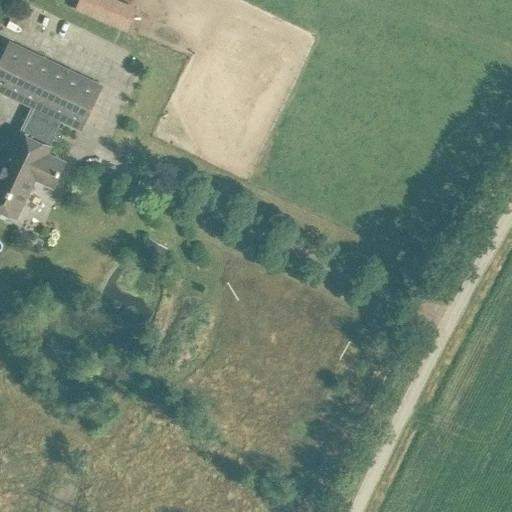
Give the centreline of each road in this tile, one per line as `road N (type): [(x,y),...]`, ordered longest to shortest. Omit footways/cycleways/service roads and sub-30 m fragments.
road 1 (unknown): [(451,338),(120,168),(107,146),(107,93)]
road 2 (unclassified): [(361,511),(511,221)]
